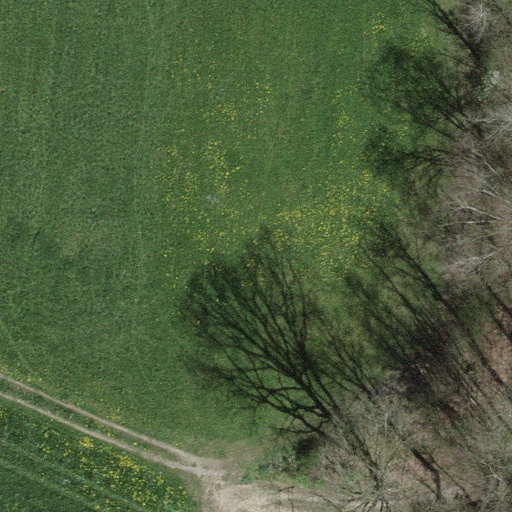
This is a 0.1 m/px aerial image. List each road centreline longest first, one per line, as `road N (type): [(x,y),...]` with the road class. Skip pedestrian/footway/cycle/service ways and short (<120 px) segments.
road 1 (track): [(251,492),(334,464),(414,409),(480,302),(470,0)]
road 2 (track): [(0,411),(142,478),(251,492)]
